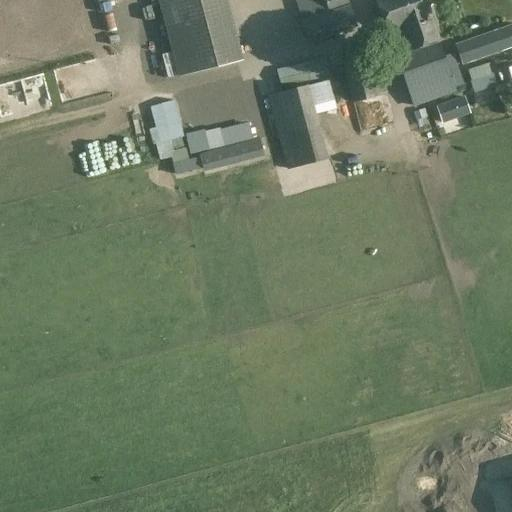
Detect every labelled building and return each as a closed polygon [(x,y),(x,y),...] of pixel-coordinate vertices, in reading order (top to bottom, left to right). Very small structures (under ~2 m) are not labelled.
[(237,62),(220,0),(158,0),(179,77),(237,62)] [(347,0),(323,0),(326,9),(348,1),(347,0)] [(376,0),(388,33),(402,28),(409,50),(440,39),(425,0),(376,0)] [(349,5),(301,22),(308,43),(357,26),(349,5)] [(511,49),(504,28),(455,45),(462,66),(511,49)] [(116,57),(132,55),(131,41),(115,43),(116,57)] [(413,107),(457,92),(455,87),(463,84),(452,54),(444,57),(440,43),(396,58),(413,107)] [(325,58),(276,70),(281,91),(330,79),(325,58)] [(365,59),(342,65),(352,103),(375,98),(365,59)] [(322,159),(302,87),(267,96),(287,169),(322,159)] [(142,95),(157,145),(176,139),(172,127),(178,125),(167,88),(142,95)] [(443,124),(470,115),(464,96),(437,105),(443,124)] [(243,108),(180,124),(185,141),(193,139),(197,154),(251,140),(243,108)] [(199,154),(203,172),(264,157),(260,139),(199,154)] [(167,149),(168,162),(195,159),(194,146),(167,149)]
